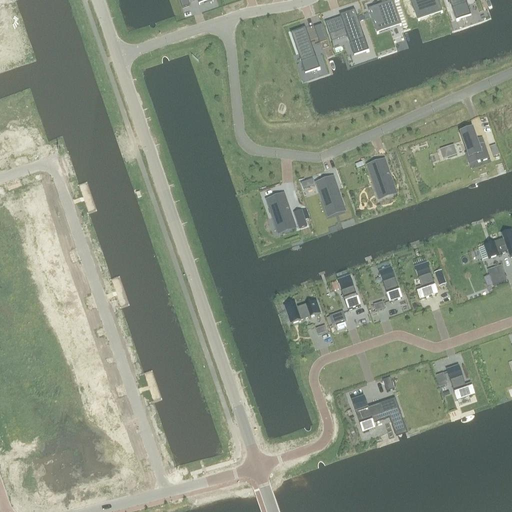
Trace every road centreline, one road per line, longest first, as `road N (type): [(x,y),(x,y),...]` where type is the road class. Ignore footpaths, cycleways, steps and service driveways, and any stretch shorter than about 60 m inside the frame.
road 1 (tertiary): [(116,56),(257,469)]
road 2 (residential): [(226,20),(239,134),(251,151),(322,158),(511,72)]
road 3 (residential): [(0,179),(50,163),(165,493)]
road 4 (residential): [(511,322),(437,348),(396,335),(331,357),(316,366),(313,380),(326,422),(321,445),(257,469)]
